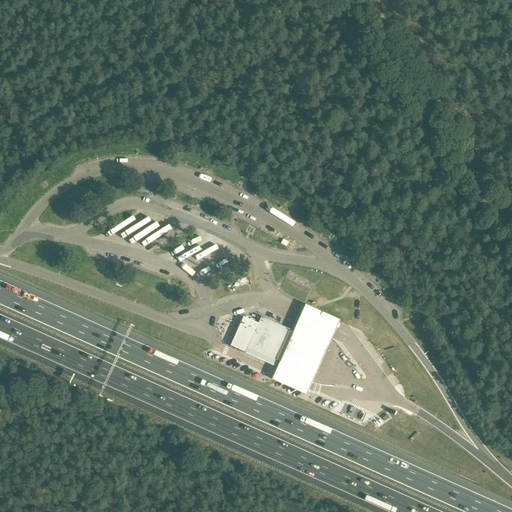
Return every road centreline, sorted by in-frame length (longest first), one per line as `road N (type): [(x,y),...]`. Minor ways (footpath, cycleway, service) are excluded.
road 1 (motorway): [(491,511),(0,292)]
road 2 (motorway): [(0,326),(414,511)]
road 3 (track): [(342,0),(511,237)]
